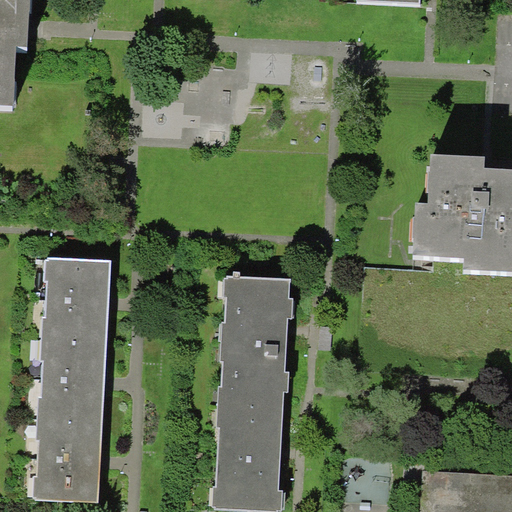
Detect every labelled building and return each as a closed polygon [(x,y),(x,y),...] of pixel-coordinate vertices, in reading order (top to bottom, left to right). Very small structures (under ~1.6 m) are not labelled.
[(0,0),(0,105),(20,107),(23,53),(34,53),(36,0),(0,0)] [(424,8),(424,0),(360,0),(361,5),(424,8)] [(415,203),(412,254),(465,257),(464,268),(511,271),(511,169),(484,168),(485,157),(431,154),(428,204),(415,203)] [(110,341),(115,261),(51,257),(47,338),(110,341)] [(292,415),(300,279),(245,276),(244,298),(237,297),(235,323),(243,323),(240,362),(233,361),(232,386),(239,386),(238,411),(292,415)] [(106,422),(110,341),(47,338),(42,418),(106,422)] [(232,508),(287,511),(292,415),(238,411),(237,428),(229,427),(226,485),(234,486),(232,508)] [(101,502),(106,422),(42,418),(38,498),(101,502)] [(426,489),(424,511),(511,511),(511,493),(501,493),(502,473),(470,472),(469,491),(426,489)]
